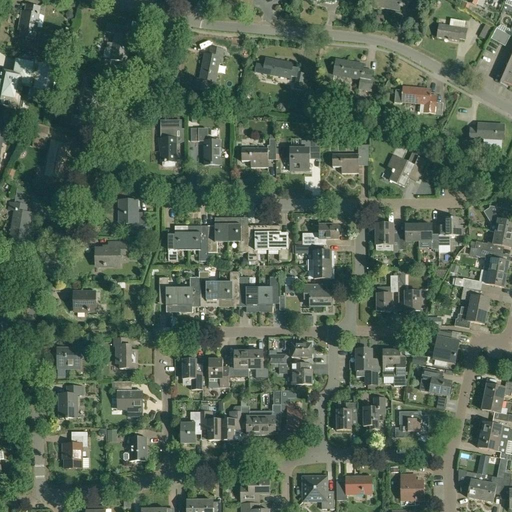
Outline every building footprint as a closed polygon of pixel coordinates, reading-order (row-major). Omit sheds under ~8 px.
[(408,8),(409,0),(375,0),(374,7),(400,11),(401,6),(408,8)] [(40,8),(26,5),(25,12),(22,12),(19,27),(22,28),(20,37),(34,40),(40,8)] [(468,29),(465,29),(466,24),(451,22),(450,26),(440,25),(437,38),(459,42),(460,39),(466,40),(468,29)] [(115,34),(114,44),(108,43),(107,49),(112,50),(111,60),(126,63),(131,37),(128,37),(128,34),(127,34),(128,28),(107,24),(106,33),(115,34)] [(486,25),(479,36),(479,37),(487,41),(494,30),(486,25)] [(245,52),(206,45),(201,71),(221,75),(224,60),(243,63),(245,52)] [(65,53),(58,51),(56,60),(63,61),(65,53)] [(511,57),(501,83),(502,83),(511,87),(511,57)] [(255,73),(263,74),(263,75),(290,80),(291,77),(297,78),(295,88),(302,89),(304,75),(298,74),(298,69),(292,68),(293,65),(266,60),(265,66),(256,64),(255,73)] [(361,80),(360,82),(359,90),(371,92),(374,79),(369,78),(370,71),(363,69),(363,65),(336,60),(334,76),(361,80)] [(35,64),(21,61),(19,74),(14,72),(4,70),(1,82),(0,81),(0,83),(0,101),(2,102),(1,103),(4,104),(5,102),(7,103),(7,106),(20,108),(23,95),(25,86),(30,87),(32,78),(35,64)] [(72,87),(75,67),(64,64),(58,84),(72,87)] [(96,120),(102,92),(102,93),(103,89),(105,90),(107,81),(86,77),(85,81),(84,90),(87,90),(85,100),(81,100),(80,106),(83,107),(81,117),(72,115),(70,125),(83,128),(94,130),(96,120)] [(394,104),(394,87),(381,87),(381,103),(394,104)] [(403,103),(421,105),(420,113),(436,115),(442,115),(443,104),(437,103),(438,96),(432,95),(432,90),(404,88),(403,103)] [(12,120),(10,130),(21,132),(23,122),(12,120)] [(504,141),(505,125),(479,124),(478,129),(471,128),(470,141),(478,142),(478,139),(504,141)] [(34,127),(32,140),(46,142),(48,130),(34,127)] [(436,141),(440,131),(432,128),(429,138),(436,141)] [(191,142),(199,142),(204,142),(204,165),(220,166),(219,141),(208,141),(208,129),(191,129),(191,142)] [(176,139),(182,139),(182,131),(170,131),(170,139),(159,139),(159,146),(161,146),(161,163),(163,163),(163,167),(165,167),(167,168),(169,168),(171,168),(173,167),(175,167),(175,163),(176,163),(176,139)] [(267,161),(277,161),(276,140),(270,140),(270,146),(267,146),(267,149),(242,149),(242,162),(251,162),(251,169),(267,169),(267,161)] [(320,155),(320,141),(301,141),(301,149),(290,149),(291,171),(309,171),(309,156),(320,155)] [(62,179),(67,151),(57,150),(58,144),(52,143),(46,176),(62,179)] [(333,155),(333,168),(342,168),(342,174),(359,174),(359,167),(369,167),(369,146),(359,146),(359,155),(333,155)] [(418,179),(426,161),(418,157),(414,166),(393,156),(387,169),(393,172),(392,173),(393,174),(390,181),(405,188),(410,175),(418,179)] [(6,177),(12,180),(15,172),(9,170),(6,177)] [(131,223),(131,233),(145,233),(145,213),(138,214),(137,201),(119,202),(120,223),(131,223)] [(27,248),(32,214),(27,213),(28,206),(12,203),(11,210),(14,211),(9,246),(27,248)] [(489,209),(484,212),(490,223),(490,225),(489,232),(494,233),(511,236),(511,223),(501,221),(502,214),(503,209),(490,207),(489,207),(489,209)] [(240,218),(228,219),(228,243),(238,243),(238,254),(248,253),(248,227),(240,227),(240,218)] [(214,227),(207,227),(208,254),(216,254),(216,243),(228,243),(228,219),(214,219),(214,227)] [(438,235),(439,247),(449,247),(450,247),(450,237),(462,237),(463,237),(463,233),(463,228),(462,228),(458,228),(458,220),(444,220),(444,227),(444,228),(444,231),(444,234),(439,234),(438,234),(438,235)] [(267,226),(248,227),(248,253),(248,262),(256,261),(258,262),(257,251),(267,251),(267,226)] [(280,226),(267,226),(267,251),(279,251),(279,262),(288,262),(287,232),(281,232),(280,226)] [(298,242),(298,246),(307,246),(322,246),(322,240),(338,240),(338,226),(319,226),(319,233),(314,233),(314,234),(303,234),(303,242),(298,242)] [(376,246),(376,253),(392,253),(394,253),(394,254),(394,259),(396,259),(398,259),(398,253),(399,253),(399,252),(399,250),(399,235),(393,235),(393,226),(376,226),(376,246)] [(399,235),(399,250),(407,250),(407,245),(413,245),(413,243),(418,243),(418,226),(405,226),(405,235),(399,235)] [(418,226),(418,243),(426,243),(426,245),(432,245),(432,250),(438,250),(438,235),(431,235),(431,226),(418,226)] [(207,227),(188,228),(188,252),(198,252),(198,262),(208,262),(208,254),(207,227)] [(177,252),(188,252),(188,228),(174,228),(174,237),(167,237),(168,263),(177,262),(177,252)] [(476,242),(475,249),(478,250),(482,251),(494,253),(495,246),(511,249),(511,242),(511,236),(494,233),(493,240),(488,239),(487,244),(486,244),(476,242)] [(125,255),(125,243),(109,243),(109,250),(97,250),(97,267),(119,267),(119,255),(125,255)] [(307,246),(298,246),(295,246),(295,254),(307,254),(307,246)] [(494,253),(482,251),(480,258),(486,260),(485,265),(489,266),(488,273),(482,271),(482,272),(488,273),(505,276),(508,263),(499,262),(500,255),(495,254),(494,253)] [(313,252),(313,260),(308,261),(308,266),(330,266),(330,261),(333,261),(333,252),(313,252)] [(305,271),(308,270),(308,271),(313,271),(313,279),(333,279),(333,271),(330,271),(330,266),(308,266),(308,267),(305,267),(305,271)] [(431,274),(442,280),(447,271),(431,270),(431,274)] [(482,272),(480,279),(482,279),(481,285),(503,289),(505,276),(488,273),(482,272)] [(198,278),(198,279),(199,279),(199,297),(206,297),(206,307),(219,307),(219,284),(208,284),(208,273),(204,273),(198,273),(198,278)] [(230,284),(219,284),(219,307),(233,307),(233,301),(232,295),(239,295),(239,279),(239,273),(230,273),(230,284)] [(398,293),(398,287),(398,276),(391,277),(391,288),(378,288),(378,295),(376,295),(377,312),(390,312),(390,295),(391,295),(391,293),(398,293)] [(190,289),(179,289),(179,313),(192,313),(192,308),(192,297),(199,297),(199,279),(198,279),(198,278),(190,279),(190,289)] [(270,289),(259,289),(260,313),(272,313),(272,305),(279,304),(279,297),(279,278),(270,278),(270,289)] [(298,286),(298,278),(285,278),(285,286),(298,286)] [(166,313),(179,313),(179,289),(168,290),(168,279),(159,279),(159,303),(166,303),(166,313)] [(239,279),(239,295),(246,295),(246,307),(246,313),(260,313),(259,289),(248,289),(248,279),(239,279)] [(461,287),(463,280),(456,279),(455,286),(461,287)] [(463,280),(461,287),(461,288),(463,288),(477,291),(479,283),(463,279),(463,280)] [(321,286),(303,286),(301,286),(301,295),(304,295),(304,301),(309,301),(309,307),(313,307),(313,312),(315,313),(321,313),(323,311),(323,307),(330,307),(330,293),(322,293),(321,286)] [(405,287),(398,287),(398,293),(398,302),(405,302),(405,312),(419,312),(419,292),(405,292),(405,287)] [(470,302),(469,309),(486,313),(488,300),(476,297),(477,291),(463,288),(460,300),(470,302)] [(96,313),(96,292),(72,292),(72,313),(96,313)] [(469,330),(470,323),(483,325),(486,313),(469,309),(462,308),(461,316),(457,315),(456,320),(455,320),(454,327),(468,329),(469,330)] [(313,317),(305,317),(305,325),(314,325),(313,317)] [(451,335),(438,332),(437,339),(433,359),(435,359),(434,365),(446,368),(447,362),(455,363),(459,344),(450,342),(451,335)] [(138,370),(138,351),(132,351),(132,346),(128,346),(128,340),(114,340),(115,348),(116,348),(116,365),(120,365),(120,370),(138,370)] [(312,345),(293,345),(293,341),(284,341),(284,351),(292,350),(292,359),(312,359),(312,345)] [(55,367),(58,367),(58,377),(66,377),(66,370),(80,370),(80,353),(86,353),(86,344),(72,344),(72,349),(58,349),(58,358),(55,358),(55,367)] [(97,359),(97,346),(89,346),(89,359),(97,359)] [(356,371),(356,378),(365,378),(365,386),(368,386),(368,391),(377,391),(377,386),(377,364),(371,364),(371,352),(356,351),(356,371)] [(229,366),(229,368),(229,378),(241,378),(241,370),(249,370),(249,352),(235,352),(235,366),(229,366)] [(269,367),(263,367),(263,352),(249,352),(249,370),(249,376),(260,376),(260,392),(269,392),(269,367)] [(406,387),(407,382),(405,382),(405,359),(399,359),(399,352),(383,352),(383,369),(383,378),(394,377),(394,387),(406,387)] [(411,364),(423,366),(426,356),(413,354),(411,364)] [(269,364),(279,365),(287,365),(286,355),(269,355),(269,364)] [(203,391),(203,373),(197,373),(196,360),(182,360),(183,381),(191,380),(191,391),(203,391)] [(229,388),(229,378),(229,368),(222,368),(222,360),(209,360),(209,382),(219,382),(220,388),(229,388)] [(303,365),(287,365),(279,365),(279,374),(292,374),(292,386),(312,386),(312,372),(303,372),(303,365)] [(448,397),(450,383),(436,381),(438,373),(424,371),(421,383),(431,384),(429,393),(448,397)] [(142,409),(142,395),(140,393),(132,393),(132,383),(114,383),(114,389),(118,389),(118,394),(118,409),(121,409),(121,411),(129,411),(129,409),(142,409)] [(488,385),(485,398),(504,402),(505,396),(511,397),(511,396),(511,383),(507,383),(506,389),(488,385)] [(83,396),(83,387),(67,388),(67,395),(59,395),(60,419),(78,419),(77,396),(83,396)] [(281,397),(281,405),(288,405),(288,400),(296,399),(296,392),(281,392),(281,397)] [(436,409),(444,411),(447,399),(438,398),(436,409)] [(493,419),(507,422),(508,415),(507,415),(508,410),(502,409),(504,402),(485,398),(483,410),(495,413),(493,419)] [(385,416),(385,399),(373,399),(373,408),(363,409),(363,431),(379,431),(379,417),(385,416)] [(357,425),(357,404),(345,404),(345,412),(336,412),(336,431),(351,431),(351,425),(357,425)] [(273,418),(261,418),(261,436),(275,436),(275,424),(281,424),(281,406),(273,406),(273,418)] [(302,432),(302,412),(294,412),(294,406),(288,406),(287,432),(302,432)] [(241,407),(241,408),(241,413),(241,422),(247,422),(247,436),(261,436),(261,418),(250,418),(250,407),(241,407)] [(428,416),(420,416),(420,412),(399,412),(399,429),(395,429),(395,439),(409,439),(409,432),(421,432),(421,427),(428,427),(428,416)] [(213,413),(201,414),(201,432),(201,430),(208,430),(208,442),(221,441),(221,421),(213,421),(213,413)] [(241,430),(241,422),(241,413),(230,413),(230,421),(221,421),(221,441),(235,441),(235,430),(241,430)] [(195,432),(201,432),(201,414),(190,414),(190,423),(181,423),(181,445),(195,445),(195,432)] [(484,423),(482,436),(500,440),(511,442),(511,422),(507,422),(493,419),(492,425),(484,423)] [(107,429),(100,429),(100,431),(99,432),(98,435),(102,438),(104,438),(106,436),(106,435),(107,435),(107,429)] [(107,431),(108,442),(117,442),(117,431),(107,431)] [(87,448),(87,433),(72,433),(72,445),(63,445),(63,455),(64,455),(65,469),(82,469),(82,448),(87,448)] [(498,452),(500,440),(482,436),(479,449),(498,452)] [(130,462),(147,462),(146,438),(130,438),(130,453),(125,453),(123,455),(124,460),(125,462),(130,462)] [(484,483),(490,457),(481,455),(477,474),(467,472),(467,473),(467,472),(458,470),(458,482),(465,483),(465,485),(471,486),(468,498),(481,501),(484,483)] [(497,478),(497,479),(504,480),(505,474),(505,472),(498,471),(497,478)] [(511,476),(511,475),(505,474),(502,488),(509,489),(511,476)] [(491,485),(484,483),(481,501),(493,503),(496,491),(502,492),(502,488),(504,480),(497,479),(497,478),(493,477),(491,485)] [(337,501),(348,501),(347,496),(372,495),(372,478),(346,479),(346,482),(337,483),(337,501)] [(334,510),(334,492),(326,492),(326,479),(304,479),(304,495),(310,495),(314,500),(314,502),(322,502),(322,511),(334,510)] [(269,496),(269,481),(249,482),(249,489),(241,489),(241,503),(259,503),(259,496),(269,496)] [(422,500),(421,482),(402,483),(403,500),(401,500),(401,506),(415,506),(415,500),(422,500)] [(200,511),(200,502),(187,502),(187,511),(200,511)] [(212,511),(213,502),(200,502),(200,511),(212,511)]
